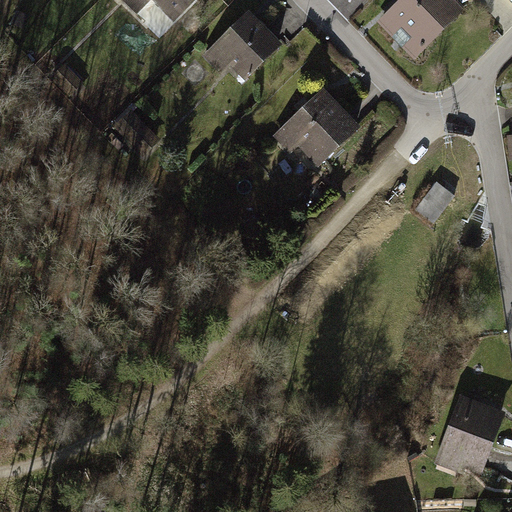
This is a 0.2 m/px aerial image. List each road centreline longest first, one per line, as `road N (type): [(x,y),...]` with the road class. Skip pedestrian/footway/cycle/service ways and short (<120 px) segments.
road 1 (track): [(0,471),(87,441),(175,383),(434,127)]
road 2 (residential): [(311,0),(434,127),(471,92)]
road 3 (residential): [(471,92),(491,140),(511,270)]
